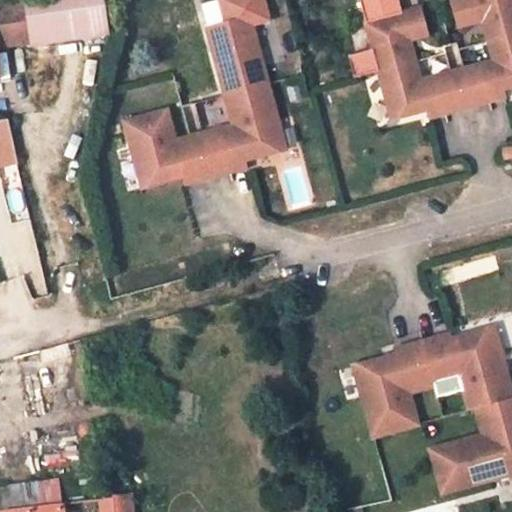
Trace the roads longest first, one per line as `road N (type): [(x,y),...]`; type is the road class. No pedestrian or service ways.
road 1 (track): [(278,269),(0,350)]
road 2 (residential): [(278,269),(511,207)]
